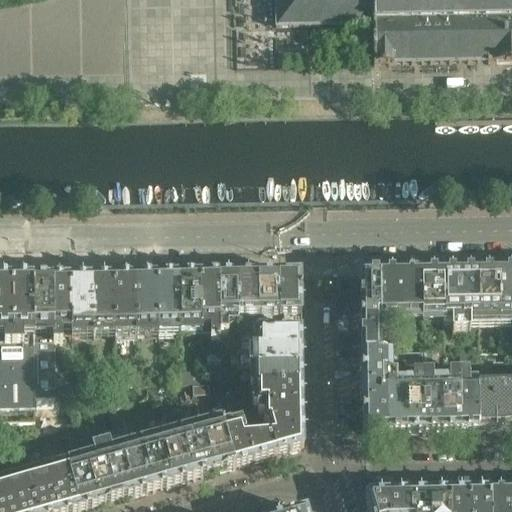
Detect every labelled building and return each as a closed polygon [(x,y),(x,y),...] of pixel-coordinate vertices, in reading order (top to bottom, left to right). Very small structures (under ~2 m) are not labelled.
[(341,28),(340,0),(275,0),(276,30),(341,28)] [(373,28),(373,20),(372,0),(340,0),(341,28),(373,28)] [(511,0),(372,0),(373,20),(393,20),(451,19),(492,18),(511,17),(511,0)] [(511,65),(511,17),(492,18),(493,66),(511,65)] [(493,66),(492,18),(451,19),(452,66),(488,65),(488,66),(493,66)] [(452,66),(451,19),(393,20),(394,68),(394,67),(452,66)] [(394,68),(393,20),(373,20),(373,28),(374,68),(394,68)] [(261,51),(261,32),(238,32),(238,51),(261,51)] [(511,322),(511,274),(498,275),(499,323),(511,322)] [(478,323),(477,275),(460,276),(461,336),(470,336),(469,324),(478,323)] [(499,323),(498,275),(477,275),(478,323),(499,323)] [(422,322),(421,276),(400,277),(401,323),(422,322)] [(443,324),(442,276),(421,276),(422,322),(422,325),(443,324)] [(461,336),(460,276),(442,276),(443,324),(452,324),(452,336),(461,336)] [(380,357),(380,323),(379,277),(360,278),(361,358),(380,357)] [(401,323),(400,277),(379,277),(380,323),(401,323)] [(301,334),(301,282),(300,278),(279,279),(280,320),(283,320),(284,334),(301,334)] [(258,320),(258,279),(236,280),(237,321),(258,320)] [(280,320),(279,279),(258,279),(258,320),(280,320)] [(201,328),(200,280),(179,281),(180,333),(201,332),(201,328)] [(220,344),(220,338),(218,280),(200,280),(201,328),(211,328),(211,344),(220,344)] [(237,325),(237,321),(236,280),(218,280),(220,338),(227,338),(227,326),(237,325)] [(158,333),(157,281),(136,282),(137,334),(158,333)] [(180,333),(179,281),(157,281),(158,333),(180,333)] [(115,334),(114,282),(92,283),(93,334),(115,334)] [(137,334),(136,282),(114,282),(115,334),(137,334)] [(55,379),(54,347),(53,283),(32,284),(35,404),(55,404),(55,392),(55,379)] [(72,331),(71,283),(53,283),(54,347),(62,347),(62,331),(72,331)] [(93,334),(92,283),(71,283),(72,331),(72,335),(93,334)] [(35,404),(32,284),(0,284),(0,444),(35,444),(35,404)] [(301,334),(284,334),(257,334),(258,354),(302,354),(301,334)] [(509,355),(509,340),(499,340),(500,355),(509,355)] [(302,371),(302,354),(258,354),(254,354),(254,372),(302,371)] [(387,397),(387,377),(386,357),(380,357),(361,358),(362,398),(387,397)] [(302,390),(302,371),(254,372),(254,390),(256,390),(302,390)] [(221,388),(220,375),(202,376),(203,389),(221,388)] [(159,389),(159,376),(137,377),(138,390),(159,389)] [(181,389),(181,376),(159,376),(159,389),(181,389)] [(203,389),(202,376),(181,376),(181,389),(203,389)] [(460,436),(459,376),(450,376),(451,388),(431,388),(431,376),(423,377),(424,437),(460,436)] [(478,436),(477,392),(477,390),(468,390),(468,376),(459,376),(460,436),(478,436)] [(116,390),(116,377),(94,378),(95,391),(116,390)] [(138,390),(137,377),(116,377),(116,390),(138,390)] [(406,437),(405,389),(396,389),(396,377),(387,377),(387,397),(388,437),(406,437)] [(424,437),(423,377),(413,377),(413,389),(405,389),(406,437),(424,437)] [(73,391),(73,378),(55,379),(55,392),(73,391)] [(95,391),(94,378),(73,378),(73,391),(95,391)] [(303,409),(302,390),(256,390),(257,410),(258,410),(303,409)] [(511,391),(477,392),(478,436),(501,435),(501,434),(503,431),(511,430),(511,391)] [(388,437),(387,397),(362,398),(363,438),(388,437)] [(303,427),(303,409),(258,410),(258,417),(264,417),(264,428),(268,428),(303,427)] [(253,467),(245,437),(242,427),(230,431),(229,425),(222,428),(234,472),(253,467)] [(303,453),(303,427),(268,428),(270,436),(277,460),(303,453)] [(234,472),(222,428),(202,433),(214,478),(234,472)] [(214,478),(202,433),(181,439),(194,483),(214,478)] [(277,460),(270,436),(245,437),(253,467),(277,460)] [(194,483),(181,439),(161,444),(174,489),(194,483)] [(174,489),(161,444),(141,450),(154,495),(174,489)] [(134,500),(121,456),(113,458),(110,447),(101,449),(116,505),(134,500)] [(116,505),(101,449),(92,452),(95,463),(87,465),(99,510),(116,505)] [(154,495),(141,450),(121,456),(134,500),(154,495)] [(78,511),(67,471),(62,455),(43,461),(48,476),(57,511),(78,511)] [(91,511),(99,510),(87,465),(67,471),(78,511),(91,511)] [(57,511),(48,476),(28,482),(36,511),(57,511)] [(36,511),(28,482),(8,487),(14,511),(36,511)] [(14,511),(8,487),(0,489),(0,511),(14,511)] [(469,511),(470,495),(450,496),(449,511),(469,511)] [(489,511),(490,495),(470,495),(469,511),(489,511)] [(507,511),(508,495),(490,495),(489,511),(507,511)] [(429,511),(430,496),(410,497),(409,511),(429,511)] [(449,511),(450,496),(430,496),(429,511),(449,511)] [(389,511),(390,497),(370,497),(369,497),(365,502),(368,511),(389,511)] [(409,511),(410,497),(390,497),(389,511),(409,511)]
